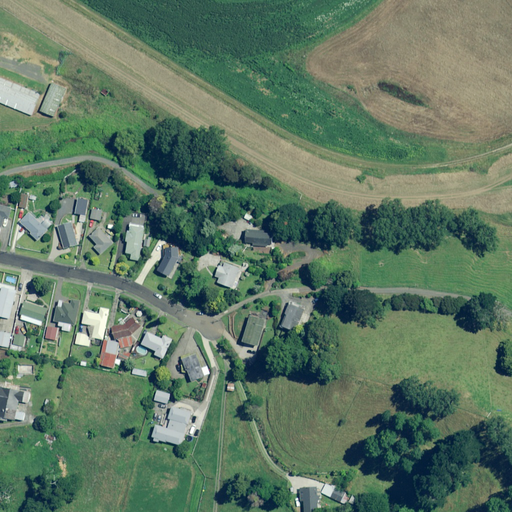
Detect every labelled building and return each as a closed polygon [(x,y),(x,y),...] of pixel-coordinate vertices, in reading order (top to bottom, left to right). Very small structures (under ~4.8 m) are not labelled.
[(40,94),(0,78),(0,102),(32,115),(40,94)] [(65,89),(52,84),(40,113),(54,118),(65,89)] [(110,93),(104,88),(101,92),(107,97),(110,93)] [(37,196),(30,195),(20,193),(19,200),(22,200),(20,207),(27,208),(29,199),(37,200),(37,196)] [(89,200),(79,198),(76,214),(81,215),(80,221),(85,223),(89,200)] [(12,208),(0,204),(0,235),(2,227),(6,228),(8,221),(4,221),(5,217),(10,218),(12,208)] [(103,211),(94,209),(91,219),(101,221),(103,211)] [(254,216),(247,212),(243,217),(250,222),(254,216)] [(48,230),(30,213),(21,223),(32,232),(30,233),(38,240),(48,230)] [(79,245),(73,223),(58,227),(64,249),(79,245)] [(139,261),(146,226),(133,223),(130,223),(126,242),(128,242),(126,253),(132,254),(131,259),(139,261)] [(114,243),(101,228),(91,237),(97,244),(94,247),(101,255),(114,243)] [(252,246),(268,246),(268,244),(272,244),(272,232),(246,232),(246,243),(253,243),(252,246)] [(155,248),(167,254),(157,270),(169,277),(178,261),(181,263),(187,252),(185,250),(173,244),(162,237),(155,248)] [(241,268),(226,263),(224,267),(220,266),(216,276),(220,278),(218,283),(233,288),(241,268)] [(9,288),(1,286),(0,288),(0,316),(10,319),(16,293),(8,291),(9,288)] [(81,301),(72,299),(71,303),(60,301),(54,321),(59,322),(59,325),(63,327),(62,330),(70,332),(72,324),(75,325),(81,301)] [(48,309),(26,302),(21,319),(42,326),(48,309)] [(308,310),(291,303),(282,326),(295,331),(299,321),(303,323),(308,310)] [(91,325),(89,334),(79,332),(76,343),(90,347),(91,341),(95,342),(96,338),(103,339),(111,311),(101,308),(100,313),(86,310),(83,323),(91,325)] [(140,310),(138,311),(137,311),(136,312),(136,313),(135,313),(135,314),(135,315),(136,316),(136,317),(137,317),(137,318),(138,318),(139,318),(140,318),(141,318),(142,318),(142,317),(143,317),(143,316),(143,315),(144,315),(144,314),(143,313),(143,312),(142,311),(141,311),(140,310)] [(135,345),(143,328),(130,314),(122,321),(126,325),(113,327),(115,339),(119,339),(121,348),(135,345)] [(266,320),(251,315),(243,342),(258,346),(266,320)] [(39,329),(31,327),(29,333),(37,335),(39,329)] [(58,328),(48,327),(46,338),(56,340),(58,328)] [(11,334),(0,331),(0,345),(8,347),(11,334)] [(162,339),(148,332),(142,345),(156,351),(155,355),(163,359),(172,339),(164,335),(162,339)] [(26,336),(16,334),(14,344),(24,346),(26,336)] [(129,354),(117,351),(119,343),(105,340),(99,365),(114,368),(115,364),(119,365),(120,360),(127,362),(129,354)] [(202,368),(197,355),(184,359),(192,381),(210,375),(207,366),(202,368)] [(256,357),(250,355),(248,365),(253,367),(256,357)] [(147,371),(133,368),(132,374),(146,377),(147,371)] [(0,381),(0,420),(3,421),(4,418),(24,421),(26,413),(18,412),(19,401),(29,403),(31,392),(20,390),(21,385),(0,381)] [(170,394),(157,390),(154,400),(168,404),(170,394)] [(187,425),(189,425),(192,412),(171,406),(168,419),(169,420),(167,429),(156,426),(153,438),(155,438),(154,441),(159,442),(160,440),(182,446),(186,433),(185,433),(187,425)] [(321,499),(320,486),(317,486),(300,488),(301,502),(304,501),(304,511),(318,511),(318,499),(321,499)] [(331,498),(341,502),(345,504),(347,499),(343,497),(345,493),(335,488),(331,498)]
